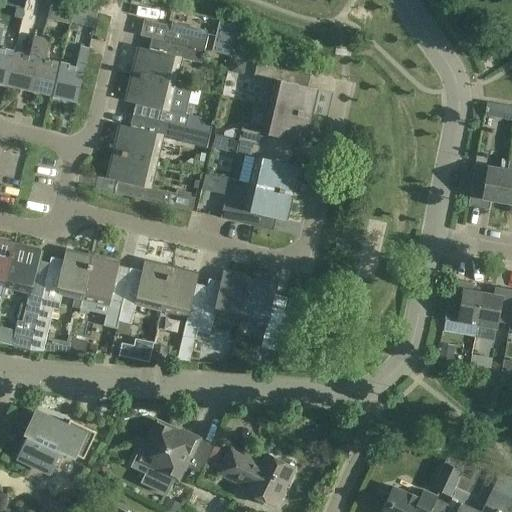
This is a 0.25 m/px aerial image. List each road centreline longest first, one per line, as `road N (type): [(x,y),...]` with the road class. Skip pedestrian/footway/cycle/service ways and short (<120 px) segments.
road 1 (residential): [(58,206),(310,264),(331,256),(343,230),(379,88)]
road 2 (residential): [(6,372),(351,398),(372,392)]
road 3 (residential): [(434,239),(460,91),(403,0)]
road 4 (residential): [(372,392),(403,368),(415,339),(434,239)]
road 5 (residential): [(120,22),(93,129),(70,148)]
road 6 (residential): [(338,511),(370,432),(372,392)]
